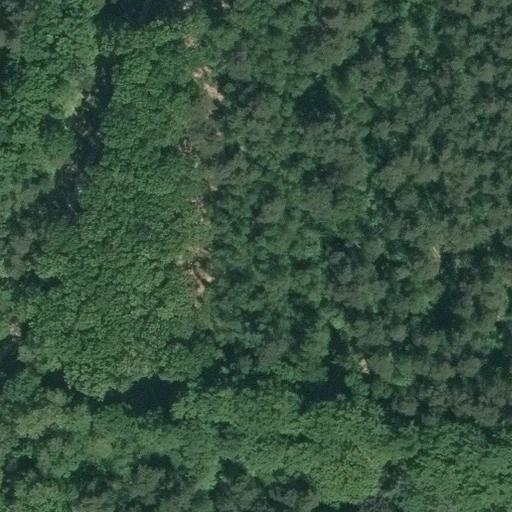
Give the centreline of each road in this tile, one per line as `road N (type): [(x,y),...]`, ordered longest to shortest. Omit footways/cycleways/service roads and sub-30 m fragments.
road 1 (unclassified): [(511,467),(41,378),(0,377)]
road 2 (track): [(511,215),(341,433)]
